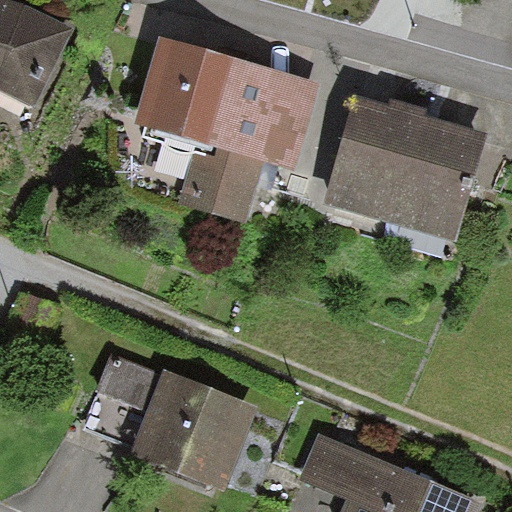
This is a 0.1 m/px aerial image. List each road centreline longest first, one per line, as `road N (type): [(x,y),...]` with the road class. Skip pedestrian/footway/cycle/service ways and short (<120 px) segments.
road 1 (track): [(26,267),(511,463)]
road 2 (residential): [(185,0),(511,79)]
